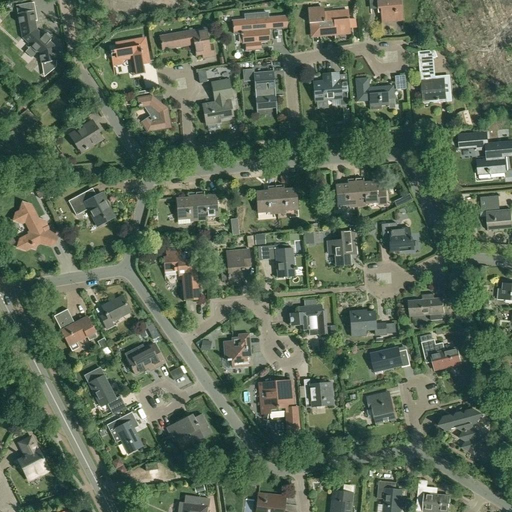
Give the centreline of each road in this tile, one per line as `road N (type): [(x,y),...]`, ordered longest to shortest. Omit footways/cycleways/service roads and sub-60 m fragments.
road 1 (tertiary): [(112,511),(0,294)]
road 2 (residential): [(297,163),(392,158),(451,253)]
road 3 (residential): [(297,163),(292,66),(303,57),(370,48)]
road 4 (residential): [(300,469),(265,467),(207,385)]
road 5 (residential): [(273,338),(264,303),(231,306),(179,343)]
road 6 (residential): [(128,269),(9,291)]
